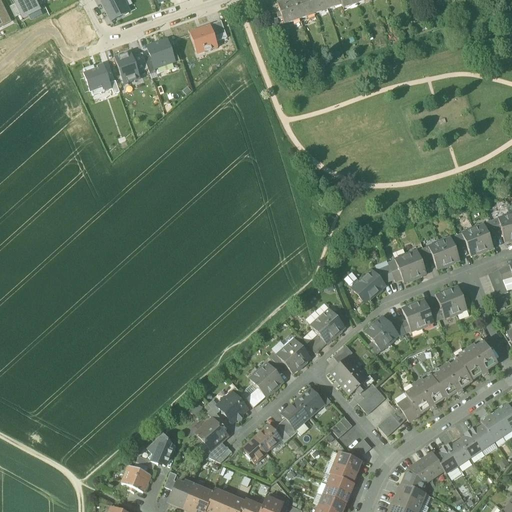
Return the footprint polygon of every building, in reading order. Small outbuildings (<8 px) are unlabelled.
[(39,10),(37,5),(34,0),(12,0),(15,5),(20,16),(22,19),(39,10)] [(108,0),(102,3),(111,23),(129,14),(126,10),(121,0),(108,0)] [(130,0),(121,0),(126,10),(133,6),(130,0)] [(284,26),(300,20),(293,0),(291,0),(277,5),(279,13),(281,19),(284,26)] [(308,0),(293,0),(300,20),(314,15),(308,0)] [(324,0),(308,0),(314,15),(328,10),(324,0)] [(324,0),(328,10),(342,6),(339,0),(324,0)] [(355,0),(339,0),(342,6),(343,9),(357,5),(355,0)] [(0,27),(10,23),(0,2),(0,27)] [(15,19),(20,16),(15,5),(9,8),(15,19)] [(210,26),(214,38),(225,34),(221,23),(210,26)] [(189,36),(195,53),(203,50),(204,54),(217,49),(215,43),(214,38),(210,26),(202,29),(202,31),(189,36)] [(278,26),(272,29),(274,35),(281,33),(278,26)] [(227,39),(225,34),(214,38),(215,43),(227,39)] [(166,41),(158,44),(158,46),(147,50),(150,57),(154,71),(165,67),(165,65),(174,62),(166,41)] [(140,81),(138,75),(132,58),(130,54),(114,60),(123,86),(140,81)] [(142,54),(132,58),(138,75),(148,71),(144,59),(142,54)] [(155,74),(154,71),(150,57),(144,59),(148,71),(150,76),(155,74)] [(84,75),(91,94),(102,90),(103,93),(112,90),(109,85),(103,65),(96,67),(97,70),(98,73),(95,74),(94,71),(84,75)] [(89,94),(91,94),(84,75),(83,75),(89,94)] [(115,83),(109,85),(112,90),(113,96),(119,94),(115,83)] [(504,244),(511,241),(511,227),(509,217),(498,220),(501,232),(504,244)] [(498,220),(490,223),(494,234),(501,232),(498,220)] [(487,236),(494,234),(490,223),(482,226),(483,227),(487,236)] [(483,227),(472,231),(481,253),(492,249),(487,236),(483,227)] [(470,258),(481,253),(472,231),(461,236),(465,247),(470,258)] [(461,236),(456,238),(460,249),(465,247),(461,236)] [(454,251),(460,249),(456,238),(450,240),(454,251)] [(450,240),(439,244),(448,267),(459,262),(454,251),(450,240)] [(437,271),(448,267),(439,244),(428,249),(432,260),(437,271)] [(428,249),(422,251),(427,262),(432,260),(428,249)] [(421,265),(427,262),(422,251),(417,253),(421,265)] [(394,261),(394,262),(405,258),(403,253),(392,257),(394,261)] [(417,253),(405,258),(414,280),(426,276),(421,265),(417,253)] [(414,280),(405,258),(394,262),(402,282),(403,285),(414,280)] [(387,265),(388,269),(393,281),(394,285),(402,282),(394,262),(387,265)] [(374,268),(377,274),(388,269),(387,265),(386,263),(374,268)] [(501,277),(503,283),(511,279),(511,277),(509,267),(498,271),(501,277)] [(382,286),(393,281),(388,269),(377,274),(372,275),(382,286)] [(487,276),(490,281),(501,277),(498,271),(487,276)] [(371,274),(359,284),(351,291),(364,306),(384,289),(382,286),(372,275),(371,274)] [(349,288),(351,291),(359,284),(351,275),(343,282),(349,288)] [(503,283),(501,277),(490,281),(492,287),(503,283)] [(507,292),(511,290),(511,279),(503,283),(505,288),(507,292)] [(505,288),(503,283),(492,287),(494,292),(505,288)] [(507,292),(505,288),(494,292),(496,298),(508,294),(507,292)] [(457,289),(446,293),(455,316),(456,315),(466,311),(465,307),(460,296),(457,289)] [(444,320),(455,316),(446,293),(435,298),(440,309),(444,320)] [(460,296),(465,307),(470,305),(466,294),(460,296)] [(508,308),(505,301),(497,304),(500,311),(508,308)] [(424,302),(413,307),(422,329),(433,324),(428,313),(424,302)] [(315,314),(319,320),(328,312),(328,310),(326,307),(324,307),(315,314)] [(411,333),(422,329),(413,307),(402,311),(406,322),(411,333)] [(440,309),(434,311),(438,322),(444,320),(440,309)] [(433,324),(438,322),(434,311),(428,313),(433,324)] [(466,311),(456,315),(459,322),(469,318),(466,311)] [(333,316),(328,312),(319,320),(335,338),(344,330),(340,325),(333,316)] [(333,316),(340,325),(345,321),(337,312),(333,316)] [(306,324),(310,328),(319,320),(315,314),(306,322),(306,324)] [(382,319),(373,327),(389,345),(398,337),(392,331),(382,319)] [(335,338),(319,320),(310,328),(314,333),(314,335),(317,338),(318,337),(325,346),(335,338)] [(406,322),(400,325),(405,336),(411,333),(406,322)] [(400,340),(405,336),(400,325),(397,327),(392,331),(398,337),(400,340)] [(380,353),(389,345),(373,327),(364,335),(372,344),(380,353)] [(312,332),(301,341),(307,347),(317,338),(314,335),(312,332)] [(280,344),(285,350),(294,342),(289,336),(280,344)] [(317,338),(307,347),(314,356),(325,346),(318,337),(317,338)] [(302,351),(307,347),(301,341),(298,338),(294,342),(302,351)] [(294,342),(285,350),(301,368),(310,360),(302,351),(294,342)] [(271,351),(274,355),(276,357),(285,350),(280,344),(279,344),(271,351)] [(368,348),(376,357),(380,353),(372,344),(368,348)] [(456,361),(457,362),(471,383),(481,376),(483,379),(488,375),(486,373),(497,366),(483,344),(474,349),(473,347),(463,354),(464,356),(456,361)] [(332,359),(339,367),(348,359),(352,356),(345,348),(332,359)] [(292,376),(301,368),(285,350),(276,357),(276,358),(284,367),(292,376)] [(269,359),(272,362),(279,371),(284,367),(276,358),(276,357),(274,355),(269,359)] [(330,375),(342,388),(360,372),(353,364),(349,368),(344,363),(348,360),(348,359),(339,367),(330,375)] [(353,364),(348,360),(344,363),(349,368),(353,364)] [(275,375),(279,371),(272,362),(267,366),(275,375)] [(439,374),(431,380),(445,400),(446,401),(456,394),(458,397),(463,394),(461,391),(472,384),(471,383),(457,362),(449,368),(448,365),(438,372),(439,374)] [(267,366),(258,374),(274,392),(283,384),(275,375),(267,366)] [(342,388),(350,397),(355,392),(359,396),(371,386),(373,384),(369,379),(367,380),(360,372),(342,388)] [(265,400),(274,392),(258,374),(249,382),(252,385),(257,391),(265,400)] [(404,396),(407,401),(419,418),(429,411),(431,413),(436,410),(434,407),(445,400),(431,380),(430,378),(422,384),(421,382),(411,388),(412,390),(404,396)] [(252,385),(245,391),(250,397),(257,391),(252,385)] [(359,396),(363,401),(367,398),(371,394),(375,390),(371,386),(359,396)] [(242,406),(246,403),(245,401),(240,395),(234,389),(227,395),(229,397),(232,395),(242,406)] [(375,390),(371,394),(380,405),(385,401),(375,390)] [(245,391),(240,395),(245,401),(250,397),(245,391)] [(250,397),(245,401),(246,403),(253,410),(265,400),(257,391),(250,397)] [(309,391),(295,403),(309,419),(317,412),(317,409),(321,405),(322,405),(317,399),(309,391)] [(323,407),(325,409),(330,404),(322,394),(317,399),(322,405),(321,405),(323,407)] [(376,408),(380,405),(371,394),(367,398),(376,408)] [(221,412),(231,425),(237,420),(239,423),(241,420),(242,417),(241,416),(246,412),(242,406),(232,395),(229,397),(225,401),(221,401),(221,405),(217,408),(221,412)] [(394,401),(398,407),(407,401),(404,396),(403,395),(394,401)] [(371,412),(376,408),(367,398),(363,401),(362,402),(371,412)] [(409,424),(419,418),(407,401),(398,407),(399,409),(406,421),(409,424)] [(207,407),(212,412),(216,416),(221,412),(217,408),(212,402),(207,407)] [(367,416),(371,412),(362,402),(357,406),(367,416)] [(303,425),(309,419),(295,403),(281,416),(285,421),(295,432),(295,431),(303,425)] [(202,410),(193,404),(188,414),(197,419),(202,410)] [(507,407),(498,412),(511,432),(511,431),(511,414),(510,412),(507,407)] [(391,416),(400,427),(406,421),(399,409),(397,411),(391,416)] [(222,423),(216,416),(212,412),(208,417),(212,421),(217,427),(222,423)] [(498,412),(489,418),(502,438),(511,432),(498,412)] [(391,417),(386,421),(396,431),(400,427),(391,417)] [(480,424),(482,428),(494,444),(502,438),(489,418),(480,424)] [(344,419),(339,423),(347,432),(352,428),(344,419)] [(209,451),(210,453),(221,444),(227,438),(217,427),(212,421),(209,424),(206,424),(203,426),(203,429),(195,435),(202,443),(209,451)] [(285,421),(278,426),(290,440),(297,434),(295,431),(295,432),(285,421)] [(386,421),(382,425),(391,435),(396,431),(386,421)] [(339,423),(335,427),(343,436),(347,432),(339,423)] [(295,431),(297,434),(301,438),(308,431),(303,425),(295,431)] [(387,439),(391,435),(382,425),(377,429),(387,439)] [(284,446),(290,440),(278,426),(272,432),(280,441),(284,446)] [(253,440),(265,454),(269,450),(280,441),(272,432),(268,427),(253,440)] [(338,440),(343,436),(335,427),(330,431),(338,440)] [(474,429),(469,433),(482,452),(494,444),(482,428),(476,432),(474,429)] [(511,433),(511,432),(502,438),(506,443),(511,439),(511,433)] [(465,439),(458,443),(469,460),(482,452),(469,433),(464,436),(465,439)] [(158,465),(165,468),(167,464),(172,452),(170,451),(171,447),(163,438),(147,451),(153,458),(151,463),(150,464),(155,466),(157,467),(158,465)] [(266,455),(265,454),(253,440),(242,451),(246,456),(245,456),(249,462),(250,461),(254,465),(266,455)] [(280,441),(269,450),(275,456),(285,447),(284,446),(280,441)] [(363,441),(358,445),(366,454),(371,450),(363,441)] [(195,449),(201,457),(209,451),(202,443),(195,449)] [(447,447),(445,449),(457,468),(460,467),(469,460),(458,443),(452,448),(450,445),(447,447)] [(201,457),(212,462),(226,450),(221,444),(210,453),(209,451),(201,457)] [(494,444),(482,452),(485,457),(497,449),(494,444)] [(362,458),(366,454),(358,445),(356,447),(354,449),(362,458)] [(363,459),(362,458),(354,449),(349,460),(361,464),(363,459)] [(441,455),(434,459),(444,474),(445,476),(457,468),(445,449),(439,452),(441,455)] [(219,458),(223,462),(231,454),(227,450),(219,458)] [(328,463),(334,466),(338,456),(332,454),(328,463)] [(338,456),(334,466),(356,475),(361,464),(349,460),(338,455),(338,456)] [(407,471),(401,486),(421,494),(425,486),(444,474),(434,459),(432,455),(407,471)] [(147,469),(152,471),(155,466),(150,464),(151,463),(150,463),(148,460),(146,462),(138,459),(136,464),(147,469)] [(508,466),(504,460),(498,464),(502,470),(508,466)] [(334,466),(328,463),(327,463),(323,473),(325,474),(330,476),(334,466)] [(145,475),(147,469),(136,464),(134,470),(145,475)] [(330,476),(331,477),(352,485),(356,475),(334,466),(330,476)] [(127,492),(134,495),(135,491),(143,495),(144,491),(145,491),(148,485),(147,485),(150,477),(145,475),(134,470),(128,468),(125,476),(124,475),(122,482),(121,485),(129,489),(127,492)] [(164,489),(173,493),(176,484),(174,483),(176,477),(170,474),(168,478),(164,489)] [(330,476),(325,474),(321,485),(327,487),(331,477),(330,476)] [(331,477),(327,487),(349,496),(353,486),(352,485),(331,477)] [(250,481),(244,478),(240,486),(247,489),(250,481)] [(169,505),(182,511),(192,487),(184,484),(183,487),(176,484),(173,493),(169,505)] [(327,487),(321,485),(317,495),(322,497),(327,487)] [(425,496),(421,494),(401,486),(397,496),(421,506),(425,496)] [(193,511),(202,491),(192,487),(182,511),(185,511),(193,511)] [(327,487),(322,497),(345,506),(349,496),(327,487)] [(205,511),(212,495),(202,491),(193,511),(205,511)] [(214,492),(212,495),(205,511),(217,511),(224,496),(214,492)] [(322,497),(317,495),(312,505),(318,507),(322,497)] [(228,511),(234,500),(224,496),(217,511),(228,511)] [(405,511),(418,511),(421,506),(397,496),(392,506),(405,511)] [(425,496),(421,506),(427,509),(431,498),(425,496)] [(318,507),(318,508),(328,511),(342,511),(345,506),(322,497),(318,507)] [(265,499),(260,511),(259,511),(279,511),(282,506),(265,499)] [(240,511),(244,504),(234,500),(228,511),(240,511)] [(464,504),(460,500),(453,504),(456,509),(464,504)] [(279,511),(285,511),(289,504),(283,501),(282,506),(279,511)] [(245,502),(244,504),(240,511),(259,511),(260,511),(253,508),(252,505),(245,502)]
